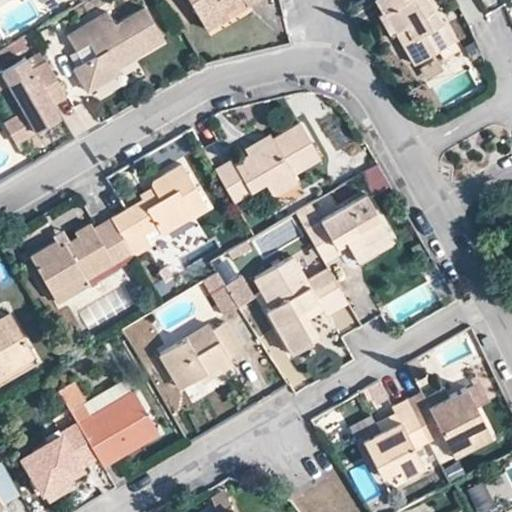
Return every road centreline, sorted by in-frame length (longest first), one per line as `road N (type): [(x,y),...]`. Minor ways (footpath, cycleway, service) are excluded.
road 1 (residential): [(0,208),(178,101),(230,79),(327,66)]
road 2 (residential): [(274,420),(486,296)]
road 3 (residential): [(117,511),(274,420)]
road 4 (residential): [(327,66),(365,87),(404,155)]
road 5 (residential): [(404,155),(511,99)]
